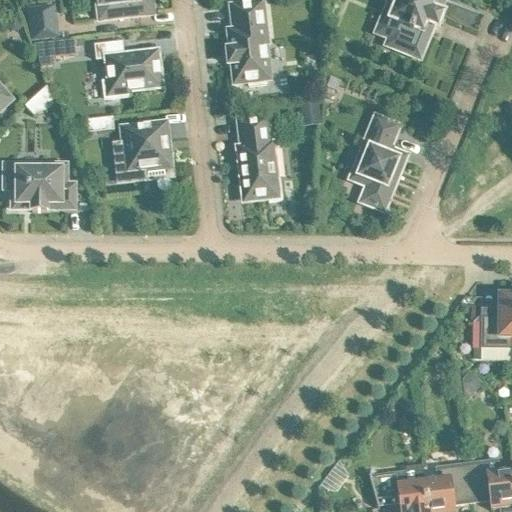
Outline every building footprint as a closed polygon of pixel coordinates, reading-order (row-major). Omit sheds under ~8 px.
[(97,8),(99,22),(153,16),(151,0),(100,0),(102,7),(97,8)] [(388,47),(401,52),(419,60),(429,36),(426,34),(430,25),(437,28),(442,18),(476,32),(477,31),(434,14),(440,0),(444,0),(483,16),(483,14),(447,0),(391,0),(384,19),(397,24),(388,47)] [(235,85),(249,83),(249,88),(266,86),(266,81),(269,81),(265,45),(267,45),(262,4),(231,8),(234,33),(229,33),(231,51),(227,52),(229,67),(233,67),(235,85)] [(28,8),(32,41),(59,38),(55,5),(28,8)] [(23,27),(15,18),(6,27),(10,33),(17,33),(23,27)] [(74,41),(34,45),(41,69),(52,68),(51,59),(75,57),(74,41)] [(122,44),(94,47),(96,62),(106,61),(109,83),(104,84),(106,101),(131,98),(131,93),(162,90),(158,54),(124,58),(122,44)] [(325,88),(337,93),(342,81),(330,76),(325,88)] [(0,111),(11,102),(0,89),(0,111)] [(54,109),(47,89),(25,108),(33,117),(54,109)] [(299,108),(302,129),(321,126),(319,106),(299,108)] [(376,119),(359,163),(351,181),(368,188),(362,204),(384,213),(397,181),(392,179),(395,172),(400,174),(406,158),(389,151),(398,128),(376,119)] [(114,132),(113,120),(88,122),(89,135),(114,132)] [(266,120),(260,121),(240,123),(243,150),(239,151),(241,172),(240,172),(240,173),(241,173),(242,180),(241,181),(241,182),(242,182),(245,202),(268,200),(269,204),(282,202),(280,182),(279,182),(276,182),(271,147),(269,147),(266,120)] [(121,148),(111,149),(116,190),(144,187),(143,176),(142,173),(171,169),(169,153),(170,153),(169,142),(168,142),(166,125),(122,131),(124,147),(121,148)] [(65,188),(65,169),(5,169),(5,191),(13,191),(13,205),(32,205),(32,214),(47,214),(47,210),(73,210),(73,188),(65,188)] [(511,350),(511,299),(499,299),(499,300),(501,300),(500,321),(495,321),(495,317),(481,317),(481,337),(481,351),(511,351),(511,350)] [(437,360),(447,369),(453,361),(443,353),(442,354),(438,351),(434,356),(438,359),(437,360)] [(401,396),(395,404),(405,411),(411,404),(401,396)] [(497,463),(467,467),(472,505),(490,503),(491,511),(490,511),(493,511),(501,511),(500,511),(511,511),(511,473),(499,475),(497,463)] [(438,483),(423,485),(426,511),(454,511),(454,507),(472,505),(467,467),(437,471),(438,483)] [(408,474),(390,477),(371,479),(370,478),(369,478),(376,505),(378,504),(377,503),(399,500),(400,511),(426,511),(423,485),(410,486),(408,474)]
